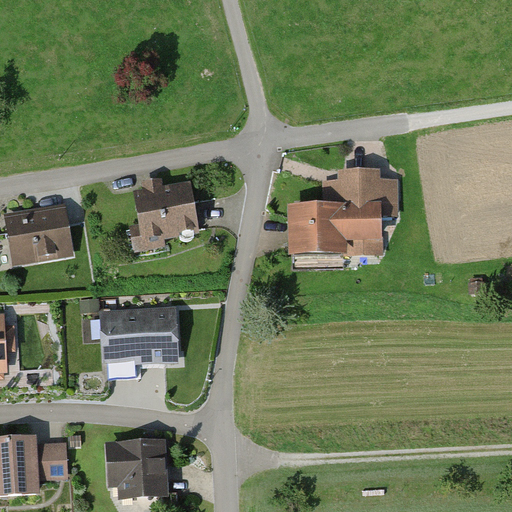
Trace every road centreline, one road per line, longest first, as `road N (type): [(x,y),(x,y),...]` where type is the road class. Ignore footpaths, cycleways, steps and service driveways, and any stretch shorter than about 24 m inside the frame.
road 1 (track): [(223,468),(511,449)]
road 2 (residential): [(221,430),(264,145)]
road 3 (residential): [(264,145),(0,189)]
road 4 (track): [(264,145),(511,111)]
road 5 (residential): [(221,430),(0,415)]
road 6 (residential): [(264,145),(234,0)]
